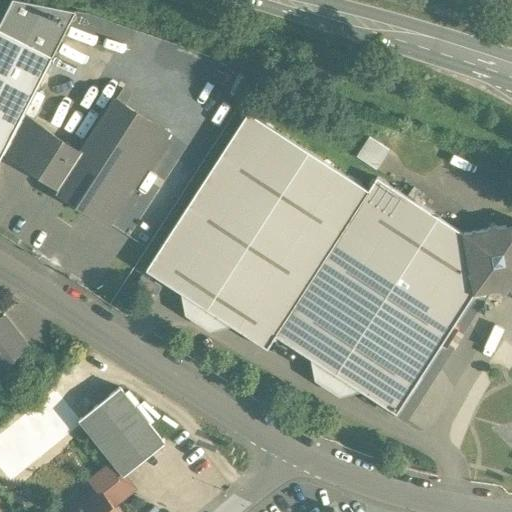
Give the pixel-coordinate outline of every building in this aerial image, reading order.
[(73,12),(13,0),(11,0),(0,22),(0,30),(52,57),(75,12),(73,12)] [(0,30),(0,158),(4,151),(22,116),(52,57),(0,30)] [(58,187),(56,190),(108,224),(167,133),(115,100),(58,187)] [(369,190),(248,112),(145,270),(266,349),(275,335),(397,414),(474,295),(473,295),(463,233),(377,177),(369,190)] [(42,129),(22,116),(4,151),(21,163),(42,129)] [(80,153),(42,129),(21,163),(58,187),(80,153)] [(389,149),(370,137),(357,156),(377,169),(389,149)] [(511,224),(498,227),(492,223),(488,228),(463,233),(473,295),(474,295),(496,291),(505,297),(510,289),(511,288),(511,224)] [(0,367),(28,345),(3,314),(0,316),(0,367)] [(164,443),(119,387),(78,420),(113,462),(124,476),(125,475),(164,443)] [(81,425),(54,390),(0,431),(0,467),(10,480),(81,425)] [(90,492),(83,498),(83,504),(72,511),(116,511),(112,506),(129,492),(131,482),(125,475),(124,476),(113,462),(89,482),(98,492),(96,493),(90,492)]
